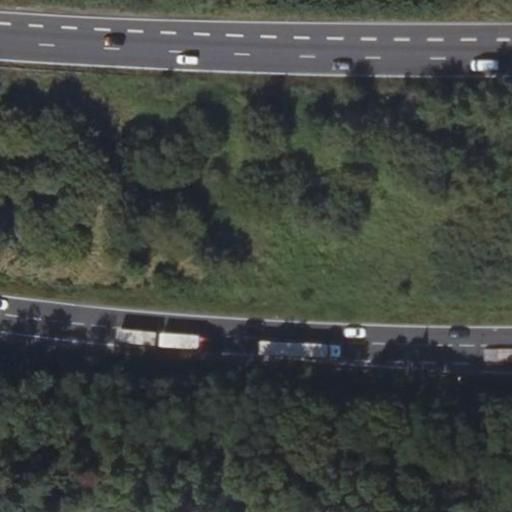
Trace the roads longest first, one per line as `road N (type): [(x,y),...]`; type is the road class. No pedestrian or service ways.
road 1 (trunk): [(0,313),(327,341),(511,345)]
road 2 (trunk): [(511,55),(225,54),(0,40)]
